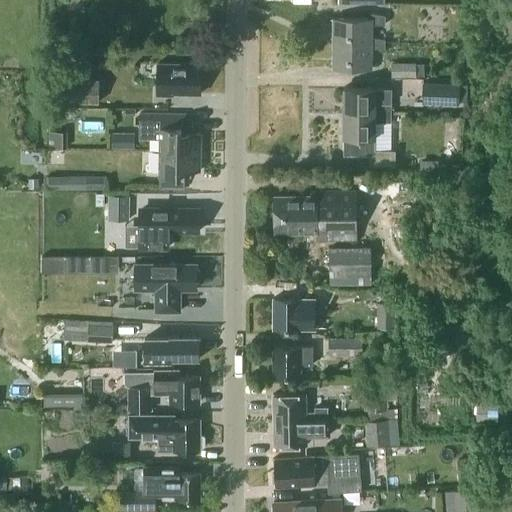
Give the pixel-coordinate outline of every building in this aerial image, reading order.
[(333,17),(333,42),(372,42),(372,35),(373,24),(386,24),(386,15),(371,11),(371,18),(333,17)] [(385,38),(372,35),(372,42),(333,42),(333,67),(372,67),(372,46),(385,46),(385,38)] [(392,76),(416,75),(424,75),(424,61),(391,61),(392,76)] [(201,92),(201,62),(158,62),(158,94),(173,94),(173,92),(201,92)] [(100,77),(69,76),(68,100),(99,101),(100,77)] [(460,81),(422,81),(421,102),(459,103),(460,81)] [(344,111),(391,111),(391,87),(344,87),(344,111)] [(391,111),(344,111),(344,136),(344,153),(370,153),(370,164),(395,164),(395,149),(375,149),(375,137),(375,121),(391,121),(391,111)] [(201,150),(201,131),(186,131),(186,113),(140,112),(139,137),(160,138),(160,149),(201,150)] [(49,130),(49,146),(67,146),(67,129),(49,130)] [(113,130),(113,146),(135,147),(135,131),(113,130)] [(201,150),(160,149),(159,187),(185,187),(185,169),(200,169),(201,150)] [(107,176),(54,175),(53,187),(86,188),(107,188),(107,176)] [(38,184),(26,184),(26,195),(37,195),(38,184)] [(317,238),(356,237),(355,189),(312,190),(312,195),(275,196),(275,206),(276,206),(276,220),(275,220),(275,230),(317,230),(317,238)] [(130,194),(108,194),(108,218),(129,218),(130,194)] [(200,229),(200,207),(168,207),(168,209),(138,209),(138,244),(167,244),(167,228),(200,229)] [(371,282),(371,246),(329,246),(330,283),(371,282)] [(91,252),(91,270),(120,270),(120,252),(91,252)] [(180,310),(180,287),(191,287),(191,282),(196,282),(196,278),(199,276),(199,268),(196,266),(196,262),(180,263),(180,262),(134,262),(134,288),(155,288),(155,310),(180,310)] [(316,327),(316,298),(313,297),(275,297),(274,326),(302,327),(316,327)] [(396,328),(396,303),(379,303),(379,328),(396,328)] [(114,324),(89,323),(88,339),(113,341),(114,324)] [(146,337),(146,358),(200,357),(199,335),(184,336),(178,335),(166,336),(166,337),(146,337)] [(362,336),(329,336),(329,353),(362,353),(362,336)] [(313,363),(314,345),(274,345),(274,374),(301,374),(301,363),(313,363)] [(199,374),(179,374),(178,374),(178,368),(159,368),(159,370),(125,370),(125,381),(128,385),(128,387),(129,408),(151,408),(151,393),(170,393),(170,401),(200,401),(199,374)] [(370,408),(371,419),(387,418),(384,381),(363,382),(364,409),(370,408)] [(82,392),(44,392),(44,404),(82,404),(82,392)] [(274,418),(328,418),(328,405),(315,405),(315,410),(306,410),(306,392),(273,392),(274,418)] [(158,449),(199,449),(199,416),(176,417),(176,412),(128,412),(128,437),(158,436),(158,449)] [(328,418),(274,418),(275,444),(307,443),(306,433),(328,433),(328,418)] [(387,418),(371,419),(365,419),(367,444),(389,442),(387,418)] [(131,440),(105,440),(105,456),(130,456),(131,440)] [(276,485),(316,482),(316,479),(328,478),(329,491),(362,489),(359,451),(314,454),(274,457),(276,485)] [(473,478),(473,457),(456,457),(456,479),(473,478)] [(179,497),(200,497),(200,470),(182,470),(182,466),(144,466),(144,490),(156,489),(156,493),(179,493),(179,497)] [(0,475),(0,489),(8,490),(8,476),(0,475)] [(477,511),(476,487),(445,489),(445,511),(477,511)] [(156,493),(156,489),(144,490),(120,490),(121,508),(156,508),(156,493)] [(341,511),(341,496),(274,500),(274,503),(271,505),(271,511),(341,511)]
